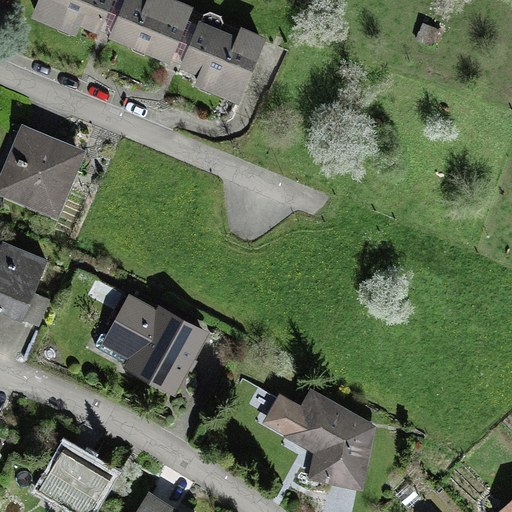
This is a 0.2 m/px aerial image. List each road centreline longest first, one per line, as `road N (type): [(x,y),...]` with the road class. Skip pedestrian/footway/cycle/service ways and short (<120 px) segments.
road 1 (residential): [(0,370),(269,511)]
road 2 (residential): [(0,72),(266,183)]
